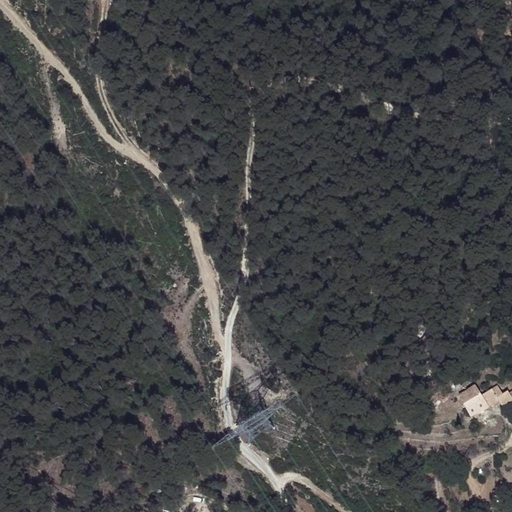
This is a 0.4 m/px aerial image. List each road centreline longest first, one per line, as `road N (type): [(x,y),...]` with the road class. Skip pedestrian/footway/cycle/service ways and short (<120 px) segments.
road 1 (residential): [(227,355),(249,239),(251,157),(265,93),(276,80),(288,76),(422,112),(511,122)]
road 2 (residential): [(227,355),(185,207),(163,176),(94,121),(75,83),(0,1)]
road 3 (track): [(143,161),(98,84),(107,0)]
road 4 (residential): [(287,511),(229,424),(227,355)]
